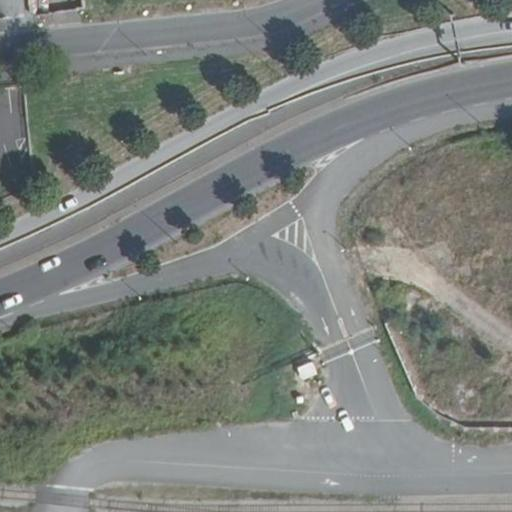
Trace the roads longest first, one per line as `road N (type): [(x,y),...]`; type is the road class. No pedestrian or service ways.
road 1 (primary): [(0,297),(349,123),(511,77)]
road 2 (primary): [(338,72),(0,256)]
road 3 (primary): [(338,72),(0,234)]
road 4 (residential): [(0,48),(225,27),(307,0)]
road 5 (primary): [(511,28),(338,72)]
